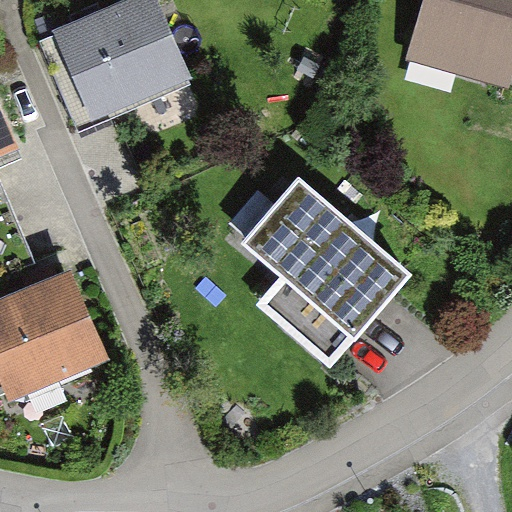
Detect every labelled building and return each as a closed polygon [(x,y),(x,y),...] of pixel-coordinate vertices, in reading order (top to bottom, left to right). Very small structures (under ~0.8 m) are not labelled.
[(114,107),(190,75),(158,0),(117,0),(52,27),(93,126),(118,116),(114,107)] [(511,0),(425,0),(407,60),(511,91),(511,0)] [(0,155),(21,147),(0,95),(0,155)] [(278,298),(347,357),(422,270),(309,172),(255,235),(299,273),(278,298)] [(71,272),(0,302),(0,384),(9,405),(110,361),(71,272)]
